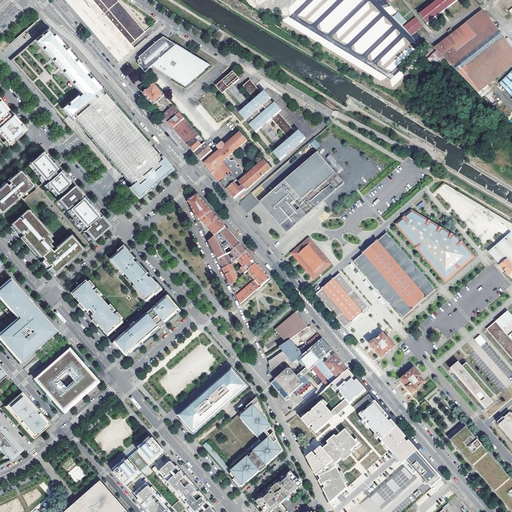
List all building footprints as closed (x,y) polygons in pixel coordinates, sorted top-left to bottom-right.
[(69,0),(67,1),(65,2),(113,59),(122,52),(129,45),(145,32),(117,0),(69,0)] [(439,0),(420,15),(428,25),(459,0),(476,0),(480,3),(483,0),(439,0)] [(389,4),(384,10),(392,16),(397,11),(389,4)] [(451,36),(435,49),(444,59),(477,93),(511,66),(511,48),(483,11),(454,34),(451,29),(448,31),(451,36)] [(398,13),(393,17),(401,25),(406,21),(398,13)] [(416,17),(404,26),(411,36),(423,27),(416,17)] [(41,34),(48,28),(39,19),(9,45),(18,54),(23,49),(41,34)] [(18,54),(10,61),(18,71),(39,94),(44,100),(48,104),(136,205),(176,170),(151,141),(147,144),(99,87),(100,87),(82,66),(61,42),(49,27),(48,28),(41,34),(23,49),(18,54)] [(396,29),(366,57),(371,61),(401,33),(396,29)] [(167,40),(163,38),(151,49),(153,52),(167,40)] [(145,74),(153,67),(155,67),(186,87),(191,82),(192,83),(205,71),(199,68),(195,64),(194,64),(192,60),(190,59),(188,59),(185,57),(185,53),(183,51),(176,47),(177,46),(167,40),(153,52),(151,49),(139,59),(141,60),(139,62),(138,63),(138,64),(139,65),(140,65),(139,66),(145,74)] [(132,49),(129,45),(122,52),(113,59),(116,62),(132,49)] [(210,67),(177,46),(176,47),(183,51),(185,53),(185,57),(188,59),(190,59),(192,60),(194,64),(195,64),(199,68),(205,71),(210,67)] [(399,56),(404,60),(413,50),(408,46),(399,56)] [(273,153),(280,161),(303,141),(270,103),(262,94),(250,80),(243,86),(255,100),(250,104),(233,84),(239,79),(233,71),(216,86),(222,94),(226,91),(249,117),(246,120),(250,125),(253,122),(260,130),(277,150),(273,153)] [(511,72),(499,84),(511,97),(511,72)] [(154,84),(143,93),(148,99),(153,105),(164,96),(154,84)] [(0,101),(0,117),(6,112),(7,111),(8,110),(3,104),(0,101)] [(174,106),(162,116),(168,123),(180,113),(174,106)] [(6,112),(0,117),(0,126),(11,117),(6,112)] [(170,124),(173,128),(184,118),(180,113),(168,123),(170,124)] [(0,126),(0,141),(6,148),(26,130),(20,124),(13,115),(12,116),(11,117),(0,126)] [(183,139),(187,145),(199,135),(184,118),(173,128),(183,139)] [(260,130),(253,122),(250,125),(250,126),(256,133),(260,130)] [(220,151),(205,164),(211,171),(210,171),(212,173),(213,175),(220,183),(231,173),(235,177),(242,185),(245,190),(271,168),(264,160),(246,176),(245,174),(245,175),(243,175),(241,173),(242,171),(242,170),(240,168),(239,168),(237,168),(235,166),(236,164),(234,160),(230,161),(227,158),(247,140),(240,133),(225,146),(221,143),(217,147),(220,151)] [(199,135),(187,145),(191,149),(193,151),(194,153),(205,143),(199,135)] [(316,150),(321,146),(314,139),(310,144),(316,150)] [(205,143),(194,153),(196,155),(201,161),(212,151),(205,143)] [(32,161),(29,164),(41,178),(39,180),(42,183),(43,182),(45,184),(44,186),(47,188),(49,187),(56,195),(60,192),(66,187),(71,182),(65,175),(61,171),(60,172),(59,171),(57,169),(59,168),(48,156),(44,151),(37,157),(40,160),(35,164),(32,161)] [(266,197),(260,202),(274,218),(276,221),(287,234),(334,193),(345,184),(340,178),(318,153),(269,195),(267,193),(265,196),(266,197)] [(3,187),(0,189),(0,212),(0,213),(14,200),(16,202),(19,200),(17,198),(20,195),(22,197),(25,194),(23,193),(32,185),(29,182),(24,176),(20,172),(11,179),(10,178),(1,185),(3,187)] [(235,177),(231,173),(220,183),(225,189),(226,190),(234,183),(232,180),(235,177)] [(239,188),(234,183),(226,190),(228,192),(234,199),(236,197),(245,190),(242,185),(239,188)] [(76,188),(75,186),(58,200),(66,209),(70,206),(72,207),(68,211),(84,229),(88,225),(89,227),(85,230),(93,240),(104,230),(110,226),(107,223),(101,216),(99,218),(97,217),(99,216),(91,206),(84,199),(83,197),(82,199),(80,197),(83,195),(76,188)] [(211,212),(198,196),(193,198),(188,201),(195,215),(198,220),(205,216),(211,212)] [(100,215),(84,197),(83,197),(84,199),(91,206),(99,216),(100,215)] [(66,209),(58,200),(57,201),(65,210),(66,209)] [(27,210),(11,224),(16,230),(18,229),(20,231),(21,232),(19,233),(53,271),(56,272),(82,249),(70,236),(52,252),(50,249),(52,247),(49,244),(52,242),(47,236),(48,234),(27,210)] [(397,225),(410,240),(432,223),(412,211),(397,225)] [(205,216),(198,220),(200,223),(202,221),(208,228),(218,219),(217,218),(211,212),(205,216)] [(218,219),(208,228),(214,235),(211,237),(212,239),(225,228),(220,221),(218,219)] [(432,223),(410,240),(417,248),(429,263),(458,238),(432,223)] [(209,242),(218,259),(228,254),(231,252),(240,245),(226,228),(225,228),(212,239),(209,242)] [(436,290),(387,233),(355,262),(403,319),(412,311),(412,312),(414,310),(420,304),(426,300),(428,298),(436,290)] [(511,244),(506,238),(505,237),(504,240),(501,245),(502,246),(491,255),(504,270),(511,279),(511,244)] [(458,238),(429,263),(446,282),(475,257),(458,238)] [(309,239),(286,259),(308,285),(331,264),(309,239)] [(489,253),(491,255),(502,246),(501,245),(504,240),(489,253)] [(228,254),(218,259),(220,264),(222,269),(231,263),(237,259),(247,252),(245,251),(240,245),(231,252),(232,255),(230,257),(228,254)] [(162,289),(125,248),(120,252),(122,254),(117,258),(116,256),(110,261),(123,276),(125,274),(129,278),(130,277),(133,280),(132,282),(135,285),(133,287),(146,302),(162,289)] [(243,266),(240,268),(240,269),(244,274),(248,271),(257,264),(253,260),(247,252),(237,259),(243,266)] [(231,263),(222,269),(225,274),(225,275),(234,270),(231,263)] [(257,264),(248,271),(254,277),(253,277),(255,281),(256,280),(261,286),(270,279),(263,271),(257,264)] [(234,270),(225,275),(231,285),(233,283),(244,274),(240,269),(240,272),(236,274),(234,270)] [(321,289),(316,294),(345,328),(369,308),(340,274),(334,279),(333,278),(332,280),(324,287),(321,289)] [(9,278),(0,285),(0,299),(12,313),(14,311),(18,316),(16,317),(19,320),(14,324),(12,321),(0,331),(0,339),(20,362),(36,348),(32,344),(37,340),(40,344),(56,330),(32,303),(29,306),(25,301),(28,298),(9,278)] [(241,292),(236,296),(240,304),(247,298),(256,290),(261,286),(256,280),(255,281),(254,282),(253,281),(241,292)] [(77,290),(72,294),(88,313),(87,313),(89,316),(92,318),(108,336),(123,323),(87,281),(82,286),(86,291),(81,295),(77,290)] [(82,286),(77,290),(81,295),(86,291),(82,286)] [(148,314),(115,343),(126,356),(180,310),(168,296),(153,310),(154,311),(149,316),(148,314)] [(511,315),(508,311),(487,329),(511,358),(511,315)] [(301,320),(295,313),(275,329),(287,343),(289,341),(308,328),(301,320)] [(388,339),(383,334),(375,342),(374,341),(370,345),(375,351),(376,350),(383,358),(394,348),(395,347),(388,339)] [(480,346),(486,341),(480,334),(474,339),(480,346)] [(318,335),(309,343),(313,347),(322,339),(318,335)] [(271,383),(285,399),(308,380),(304,376),(307,373),(312,369),(332,351),(324,341),(322,339),(313,347),(303,356),(299,359),(307,368),(297,377),(291,369),(288,369),(281,374),(271,383)] [(303,356),(289,341),(287,343),(279,348),(283,351),(288,358),(294,364),(299,359),(303,356)] [(64,413),(100,381),(86,365),(70,348),(35,380),(50,397),(64,413)] [(283,351),(269,361),(271,367),(276,366),(288,358),(283,351)] [(332,351),(312,369),(329,387),(333,383),(349,370),(346,367),(345,365),(339,359),(332,351)] [(455,373),(487,410),(494,404),(491,401),(493,399),(496,396),(467,363),(463,367),(459,362),(457,364),(460,367),(461,368),(455,373)] [(190,407),(179,416),(182,420),(194,433),(247,387),(232,369),(223,377),(190,407)] [(414,369),(401,380),(407,387),(407,388),(410,391),(413,395),(417,391),(417,390),(425,383),(421,377),(414,369)] [(349,370),(333,383),(335,385),(338,390),(339,389),(342,392),(341,393),(346,399),(331,411),(322,401),(302,419),(309,427),(312,425),(318,432),(355,400),(354,399),(356,398),(357,398),(366,390),(349,370)] [(302,385),(303,387),(297,391),(302,397),(313,388),(307,381),(302,385)] [(17,397),(10,403),(12,406),(8,409),(20,423),(21,422),(25,427),(24,428),(32,437),(36,433),(38,435),(45,429),(43,426),(48,423),(40,414),(39,415),(35,410),(36,409),(23,395),(19,399),(17,397)] [(426,401),(421,406),(426,412),(431,407),(426,401)] [(247,457),(234,468),(235,469),(232,472),(237,478),(235,479),(237,480),(236,481),(241,487),(256,474),(269,463),(276,457),(278,456),(277,455),(282,451),(272,431),(260,406),(258,407),(253,402),(244,409),(247,412),(240,418),(243,422),(245,420),(256,433),(254,434),(263,444),(254,451),(250,454),(247,457)] [(403,465),(418,451),(402,432),(376,402),(368,409),(369,409),(365,412),(364,412),(360,416),(403,465)] [(511,414),(510,413),(504,418),(503,417),(497,423),(499,425),(511,440),(511,414)] [(256,433),(245,420),(243,422),(254,434),(256,433)] [(370,428),(363,420),(362,421),(365,425),(369,429),(370,428)] [(0,448),(10,460),(17,454),(13,449),(18,445),(5,431),(0,425),(0,424),(0,448)] [(459,434),(451,441),(458,449),(462,453),(475,468),(488,484),(501,499),(510,510),(511,511),(511,480),(501,468),(498,465),(475,438),(466,428),(459,434)] [(325,491),(331,501),(329,502),(330,504),(348,489),(336,465),(354,449),(359,445),(346,430),(323,450),(321,447),(307,459),(324,492),(325,491)] [(129,460),(115,472),(126,484),(140,472),(140,473),(149,465),(163,452),(152,439),(138,452),(137,450),(134,453),(134,454),(132,456),(131,456),(128,458),(129,460)] [(357,439),(355,441),(359,445),(354,449),(356,450),(363,446),(357,439)] [(204,445),(203,445),(224,469),(226,467),(223,464),(224,463),(225,463),(207,442),(204,445)] [(390,450),(383,442),(381,443),(384,448),(388,451),(390,450)] [(18,445),(13,449),(17,454),(22,450),(18,445)] [(418,451),(405,463),(415,474),(418,472),(429,484),(439,475),(418,451)] [(169,458),(165,454),(160,459),(164,463),(169,458)] [(180,472),(171,462),(160,473),(194,511),(215,511),(207,503),(202,508),(197,503),(203,498),(185,478),(180,482),(175,477),(180,472)] [(228,474),(229,473),(232,471),(225,463),(224,463),(223,464),(226,467),(224,469),(228,474)] [(77,465),(68,473),(76,483),(85,475),(77,465)] [(180,472),(175,477),(180,482),(187,476),(182,471),(180,472)] [(262,497),(260,494),(254,500),(264,511),(312,511),(311,511),(285,511),(280,505),(303,485),(291,471),(274,487),(274,486),(262,497)] [(439,475),(429,484),(432,487),(442,479),(439,475)] [(77,511),(106,487),(101,482),(66,511),(77,511)] [(137,487),(132,482),(127,487),(131,491),(137,487)] [(171,511),(146,484),(134,494),(140,501),(143,504),(149,499),(153,505),(148,509),(150,511),(171,511)] [(262,497),(274,486),(272,484),(260,494),(262,497)] [(127,511),(106,487),(77,511),(127,511)] [(209,502),(204,496),(197,503),(202,508),(207,503),(209,502)] [(143,504),(142,505),(146,511),(153,505),(149,499),(143,504)] [(172,506),(176,511),(181,511),(185,509),(178,501),(172,506)]
